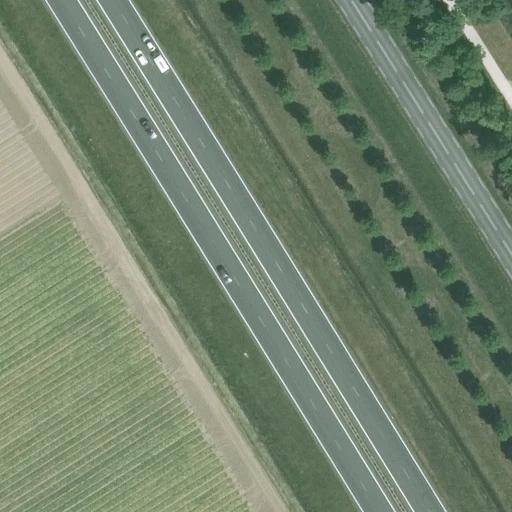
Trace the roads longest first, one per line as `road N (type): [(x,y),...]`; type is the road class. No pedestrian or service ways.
road 1 (trunk): [(428,511),(110,0)]
road 2 (trunk): [(59,0),(377,511)]
road 3 (secondary): [(511,255),(350,0)]
